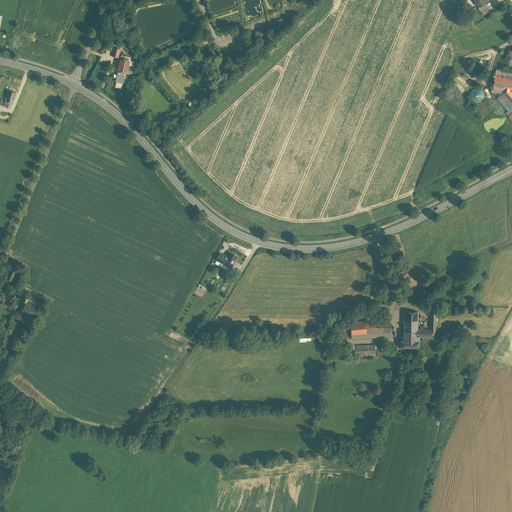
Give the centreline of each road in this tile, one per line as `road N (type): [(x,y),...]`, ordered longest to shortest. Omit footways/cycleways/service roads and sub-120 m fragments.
road 1 (secondary): [(511,170),(382,234),(335,246),(279,247),(205,212),(130,128),(73,84)]
road 2 (unclassified): [(73,84),(0,267)]
road 3 (track): [(161,396),(241,272)]
